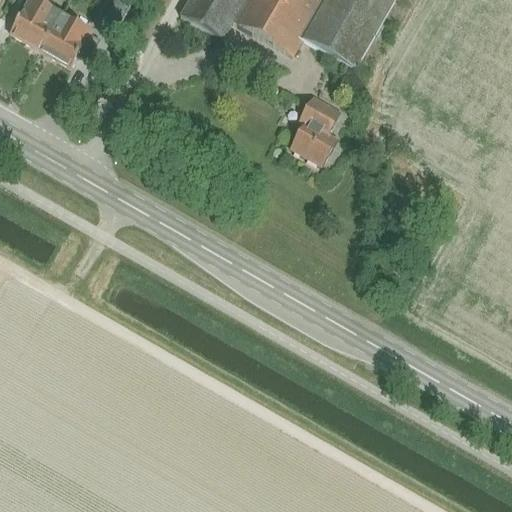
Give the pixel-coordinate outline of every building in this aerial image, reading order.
[(115,0),(103,23),(117,31),(132,5),(123,0),(115,0)] [(189,0),(179,19),(222,44),(232,26),(291,60),(301,43),(353,73),(394,0),(189,0)] [(39,55),(60,19),(30,2),(9,38),(39,55)] [(87,67),(99,45),(91,40),(92,37),(60,19),(39,55),(69,72),(76,61),(87,67)] [(328,139),(340,118),(313,102),(300,124),(305,127),(290,153),(321,171),(337,144),(328,139)]
